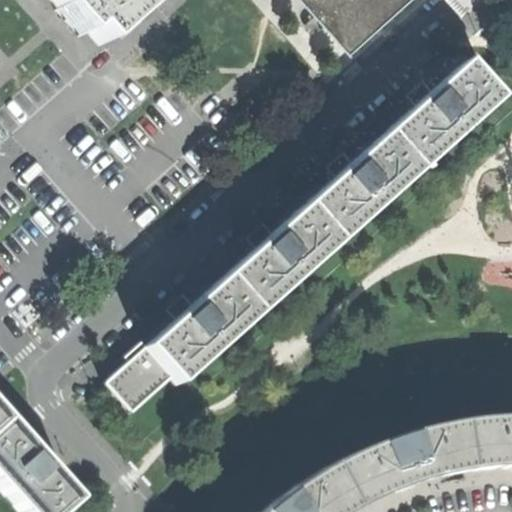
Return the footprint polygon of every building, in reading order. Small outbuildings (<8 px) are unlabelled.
[(46,0),(81,39),(90,32),(103,49),(131,23),(155,1),(154,0),(46,0)] [(301,0),(349,53),(408,0),(301,0)] [(382,135),(414,171),(494,100),(461,64),(430,92),(420,82),(411,90),(404,96),(413,107),(382,135)] [(302,206),(334,242),(414,171),(382,135),(350,163),(341,153),(332,160),(324,168),(333,178),(302,206)] [(222,278),(253,313),(334,242),(302,206),(270,234),(261,224),(253,230),(244,239),(254,249),(222,278)] [(173,384),(253,313),(222,278),(190,306),(180,295),(172,303),(164,310),(173,321),(142,349),(166,377),(173,384)] [(125,363),(106,380),(133,409),(164,381),(163,380),(166,377),(142,349),(137,344),(129,352),(121,358),(125,363)] [(128,413),(133,409),(106,380),(103,384),(128,413)] [(346,511),(349,510),(379,496),(396,490),(411,484),(452,474),(479,470),(503,469),(511,468),(511,418),(497,419),(445,424),(404,434),(369,446),(320,469),(288,489),(258,511),(346,511)] [(3,421),(0,423),(0,490),(19,511),(61,511),(74,501),(45,469),(56,460),(48,451),(41,443),(31,452),(3,421)]
